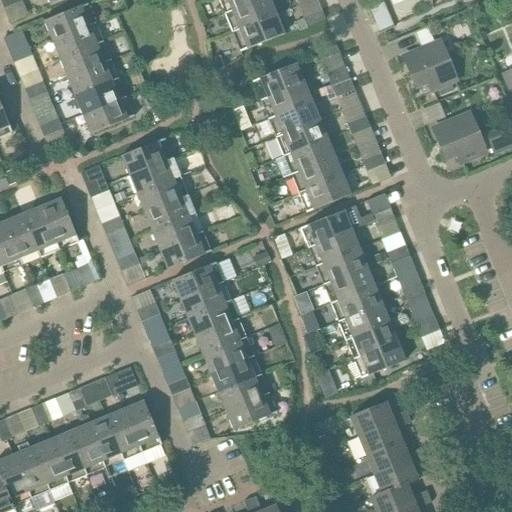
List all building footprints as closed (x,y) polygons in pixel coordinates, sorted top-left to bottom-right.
[(0,0),(4,9),(13,5),(11,0),(0,0)] [(219,0),(225,14),(260,0),(219,0)] [(233,33),(277,15),(270,0),(260,0),(225,14),(233,33)] [(384,3),(369,9),(376,24),(379,32),(394,26),(384,3)] [(52,42),(96,24),(88,4),(44,22),(52,42)] [(307,26),(325,19),(322,11),(304,19),(307,26)] [(241,52),(285,34),(277,15),(233,33),(241,52)] [(59,60),(104,42),(96,24),(52,42),(59,60)] [(67,79),(111,61),(104,42),(59,60),(67,79)] [(19,49),(23,60),(32,56),(28,45),(19,49)] [(450,83),(451,82),(456,81),(445,54),(441,55),(437,45),(406,57),(417,86),(429,81),(433,90),(437,88),(450,83)] [(321,61),(340,54),(337,46),(318,54),(321,61)] [(14,63),(23,60),(19,49),(9,53),(14,63)] [(75,97),(119,79),(111,61),(67,79),(75,97)] [(261,101),(305,83),(297,64),(253,82),(261,101)] [(82,116),(126,98),(119,79),(75,97),(82,116)] [(346,94),(355,91),(350,80),(341,83),(346,94)] [(34,86),(38,97),(47,93),(43,82),(34,86)] [(268,120),(312,102),(305,83),(261,101),(268,120)] [(336,98),(346,94),(341,83),(332,87),(336,98)] [(450,83),(437,88),(441,97),(454,92),(450,83)] [(29,100),(38,97),(34,86),(25,90),(29,100)] [(330,86),(319,91),(322,98),(333,93),(330,86)] [(126,98),(82,116),(90,135),(134,117),(126,98)] [(276,138),(320,120),(312,102),(268,120),(276,138)] [(0,137),(12,133),(0,103),(0,137)] [(361,131),(370,128),(366,117),(356,121),(361,131)] [(484,153),(477,136),(479,135),(475,125),(470,127),(466,117),(435,129),(447,158),(458,153),(462,162),(484,153)] [(49,123),(53,134),(63,130),(58,119),(49,123)] [(283,157),(328,139),(320,120),(276,138),(283,157)] [(352,135),(361,131),(356,121),(347,124),(352,135)] [(44,137),(53,134),(49,123),(40,127),(44,137)] [(495,153),(511,146),(511,128),(511,127),(488,136),(495,153)] [(129,177),(173,159),(165,139),(121,157),(129,177)] [(291,175),(335,157),(328,139),(283,157),(291,175)] [(376,168),(385,164),(381,154),(372,158),(376,168)] [(299,194),(343,176),(335,157),(291,175),(299,194)] [(367,172),(376,168),(372,158),(362,161),(367,172)] [(137,195),(181,177),(173,159),(129,177),(137,195)] [(343,176),(299,194),(307,213),(351,195),(343,176)] [(144,214),(188,196),(181,177),(137,195),(144,214)] [(96,184),(100,195),(109,191),(105,180),(96,184)] [(91,198),(100,195),(96,184),(86,188),(91,198)] [(124,193),(115,197),(117,203),(126,199),(124,193)] [(152,232),(196,214),(188,196),(144,214),(152,232)] [(59,251),(79,243),(61,199),(41,207),(59,251)] [(300,229),(308,249),(352,231),(374,222),(372,216),(361,221),(356,206),(300,229)] [(41,258),(59,251),(41,207),(23,214),(41,258)] [(385,223),(395,220),(390,209),(381,213),(385,223)] [(376,227),(385,223),(381,213),(372,216),(374,222),(376,227)] [(22,266),(41,258),(23,214),(4,222),(22,266)] [(159,251),(203,233),(196,214),(152,232),(159,251)] [(124,228),(122,223),(120,217),(111,221),(115,232),(124,228)] [(124,228),(132,225),(130,220),(122,223),(124,228)] [(106,236),(115,232),(111,221),(102,225),(106,236)] [(0,264),(4,273),(22,266),(4,222),(0,223),(0,264)] [(316,267),(360,249),(352,231),(308,249),(316,267)] [(167,270),(211,252),(203,233),(159,251),(167,270)] [(400,260),(410,257),(405,246),(396,250),(400,260)] [(323,286),(367,268),(360,249),(316,267),(323,286)] [(391,264),(400,260),(396,250),(387,253),(391,264)] [(140,265),(137,260),(135,254),(126,258),(130,269),(140,265)] [(137,260),(140,265),(150,260),(148,256),(137,260)] [(121,272),(130,269),(126,258),(117,262),(121,272)] [(70,293),(100,281),(92,263),(73,270),(77,279),(66,284),(70,293)] [(180,301),(224,283),(216,263),(172,281),(180,301)] [(331,304),(375,286),(367,268),(323,286),(331,304)] [(63,275),(66,284),(77,279),(73,270),(63,275)] [(187,319),(231,301),(224,283),(180,301),(187,319)] [(416,297),(425,293),(420,283),(411,287),(416,297)] [(29,299),(40,295),(36,285),(26,290),(29,299)] [(338,323),(382,305),(375,286),(331,304),(338,323)] [(406,301),(416,297),(411,287),(394,293),(396,299),(404,295),(406,301)] [(33,308),(44,304),(40,295),(29,299),(33,308)] [(195,338),(239,320),(231,301),(187,319),(195,338)] [(146,308),(151,319),(160,315),(156,304),(146,308)] [(346,341),(390,323),(382,305),(338,323),(346,341)] [(142,323),(151,319),(146,308),(137,312),(142,323)] [(202,356),(247,338),(239,320),(195,338),(202,356)] [(431,334),(440,330),(435,320),(426,324),(431,334)] [(353,360),(397,342),(390,323),(346,341),(353,360)] [(421,338),(431,334),(426,324),(417,327),(421,338)] [(210,375),(254,357),(247,338),(202,356),(210,375)] [(162,345),(166,356),(175,352),(171,341),(162,345)] [(353,360),(361,379),(405,361),(397,342),(353,360)] [(157,360),(166,356),(162,345),(152,349),(157,360)] [(218,393),(262,375),(254,357),(210,375),(218,393)] [(109,388),(120,383),(116,374),(105,378),(109,388)] [(225,412),(269,394),(262,375),(218,393),(225,412)] [(186,378),(177,382),(181,393),(190,389),(186,378)] [(172,397),(181,393),(177,382),(168,386),(172,397)] [(120,383),(109,388),(113,397),(123,392),(120,383)] [(335,387),(323,392),(325,397),(325,399),(333,396),(337,394),(335,387)] [(72,403),(83,398),(79,389),(68,394),(72,403)] [(225,412),(233,431),(277,413),(269,394),(225,412)] [(83,398),(72,403),(76,412),(87,408),(83,398)] [(142,453),(162,445),(144,401),(124,409),(142,453)] [(395,423),(392,417),(386,403),(350,418),(358,438),(395,423)] [(35,418),(46,414),(42,404),(31,409),(35,418)] [(124,461),(142,453),(124,409),(106,417),(124,461)] [(411,423),(408,416),(406,411),(399,414),(402,420),(404,426),(411,423)] [(46,414),(35,418),(39,427),(50,423),(46,414)] [(404,426),(402,420),(399,414),(392,417),(395,423),(358,438),(366,457),(402,442),(397,429),(404,426)] [(192,419),(196,430),(206,426),(201,415),(192,419)] [(105,468),(124,461),(106,417),(87,424),(105,468)] [(187,433),(196,430),(192,419),(183,423),(187,433)] [(0,432),(9,429),(5,420),(0,421),(0,432)] [(87,476),(105,468),(87,424),(69,432),(87,476)] [(9,429),(0,432),(0,438),(2,443),(13,438),(9,429)] [(68,484),(87,476),(69,432),(50,440),(68,484)] [(50,491),(68,484),(50,440),(32,447),(50,491)] [(410,460),(408,454),(402,442),(366,457),(373,475),(410,460)] [(31,499),(50,491),(32,447),(13,455),(31,499)] [(427,461),(424,454),(422,449),(415,452),(417,458),(420,464),(427,461)] [(420,464),(417,458),(415,452),(408,454),(410,460),(373,475),(381,494),(407,484),(418,480),(413,467),(420,464)] [(0,475),(13,506),(31,499),(13,455),(0,460),(0,475)] [(15,511),(13,506),(0,475),(0,511),(15,511)] [(393,511),(415,503),(413,497),(407,484),(381,494),(370,498),(375,511),(393,511)] [(50,491),(31,499),(37,511),(55,504),(54,502),(50,491)] [(432,503),(429,497),(427,491),(420,494),(422,500),(424,506),(432,503)] [(424,506),(422,500),(420,494),(413,497),(415,503),(393,511),(418,511),(417,509),(424,506)] [(247,509),(259,504),(256,497),(244,502),(247,509)]
